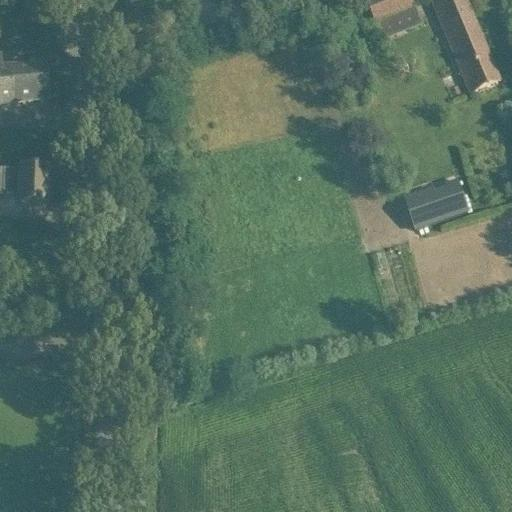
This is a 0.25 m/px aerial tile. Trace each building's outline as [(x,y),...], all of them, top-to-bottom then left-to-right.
[(416,12),(413,5),(411,0),(372,0),(367,2),(377,27),(416,12)] [(431,0),(471,96),(501,83),(466,0),(431,0)] [(45,64),(3,68),(2,56),(0,55),(0,107),(49,102),(45,64)] [(46,170),(26,169),(20,169),(20,171),(0,170),(0,194),(19,195),(19,203),(45,204),(46,170)] [(436,198),(408,207),(417,232),(468,215),(457,183),(446,187),(447,191),(435,195),(436,198)]
